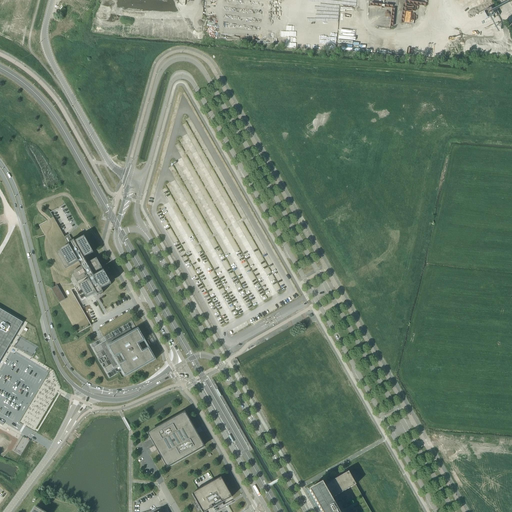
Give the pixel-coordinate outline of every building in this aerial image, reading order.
[(334,2),(316,11),(319,16),(327,11),(328,13),(331,11),(330,10),(337,6),(334,2)] [(203,38),(204,26),(124,20),(123,33),(203,38)] [(229,92),(236,89),(229,75),(222,79),(229,92)] [(511,109),(511,98),(497,98),(497,109),(511,109)] [(307,112),(301,114),(307,130),(311,128),(312,131),(319,129),(314,117),(310,119),(308,114),(331,104),(336,115),(340,114),(337,106),(334,108),(331,101),(313,108),(310,103),(305,105),(307,112)] [(393,210),(398,220),(404,216),(399,207),(393,210)] [(69,245),(56,253),(65,269),(78,262),(79,264),(70,270),(77,283),(87,277),(88,280),(79,285),(86,298),(86,299),(96,293),(97,296),(98,296),(103,293),(101,290),(111,284),(96,259),(87,264),(84,259),(93,253),(86,241),(84,237),(74,242),(73,241),(72,242),(69,236),(65,238),(68,244),(69,245)] [(346,258),(374,316),(402,303),(373,244),(346,258)] [(57,286),(51,289),(54,294),(58,301),(64,297),(57,286)] [(0,361),(25,323),(0,306),(0,361)] [(148,349),(142,353),(137,344),(143,341),(137,331),(109,347),(114,357),(121,354),(125,362),(119,366),(125,376),(154,360),(148,349)] [(160,453),(167,467),(173,464),(203,447),(197,435),(196,435),(184,414),(179,417),(179,416),(149,434),(152,440),(155,445),(160,453)] [(309,490),(318,506),(321,511),(370,511),(348,472),(324,486),(322,483),(315,487),(315,488),(314,489),(313,488),(309,490)] [(212,483),(209,484),(206,486),(203,488),(200,489),(198,490),(196,492),(192,494),(193,496),(194,499),(195,501),(197,504),(198,506),(200,508),(200,509),(201,510),(201,511),(206,511),(207,511),(211,509),(213,508),(214,507),(215,507),(217,506),(217,505),(219,505),(220,505),(220,504),(222,503),(224,502),(227,500),(230,498),(232,497),(231,495),(229,492),(229,493),(227,489),(226,487),(225,485),(223,482),(222,480),(221,478),(219,479),(217,480),(214,481),(213,482),(214,482),(212,483)]
